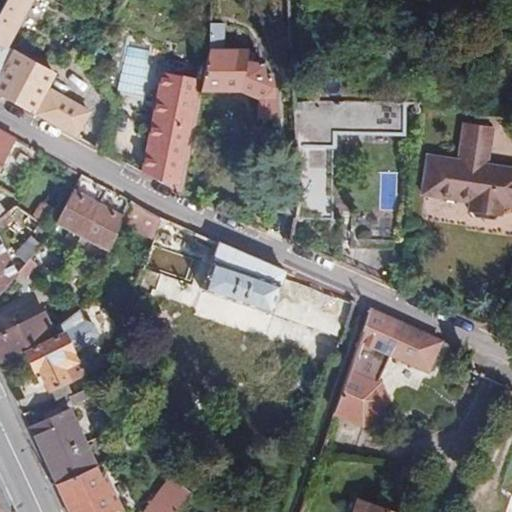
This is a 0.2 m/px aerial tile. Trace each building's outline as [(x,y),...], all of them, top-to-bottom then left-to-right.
[(0,96),(35,116),(57,75),(10,49),(36,0),(8,0),(0,15),(0,96)] [(206,85),(205,92),(241,91),(261,99),(262,119),(280,120),(280,100),(277,98),(276,76),(271,76),(271,67),(250,65),(250,52),(227,52),(225,24),(213,24),(213,54),(208,73),(206,85)] [(166,76),(162,92),(173,94),(176,78),(166,76)] [(144,177),(181,197),(205,92),(206,85),(176,78),(173,94),(162,92),(144,177)] [(53,90),(38,117),(75,138),(90,112),(53,90)] [(296,205),(293,223),(329,223),(330,152),(397,153),(397,107),(292,103),(294,139),(294,147),(296,205)] [(511,209),(511,172),(484,168),(490,129),(459,124),(454,163),(424,160),(419,196),(455,202),(456,198),(467,200),(467,214),(474,221),(489,222),(496,217),(497,208),(511,209)] [(0,161),(14,136),(0,128),(0,161)] [(42,217),(49,220),(69,183),(54,175),(36,213),(42,217)] [(84,237),(110,251),(123,217),(74,192),(57,223),(84,237)] [(0,217),(0,290),(15,274),(0,242),(0,227),(13,217),(26,223),(32,211),(17,203),(5,213),(0,217)] [(32,211),(26,223),(36,228),(42,217),(36,213),(32,211)] [(42,217),(36,228),(43,231),(49,220),(42,217)] [(426,305),(451,316),(463,271),(471,271),(471,241),(456,241),(456,222),(403,221),(401,258),(401,263),(436,278),(426,305)] [(23,263),(40,245),(29,235),(12,253),(23,263)] [(286,272),(202,235),(197,254),(204,257),(203,263),(214,266),(205,290),(273,313),(286,272)] [(16,276),(23,283),(39,265),(31,259),(16,276)] [(355,309),(332,299),(322,330),(346,338),(355,309)] [(39,378),(48,398),(69,388),(78,383),(86,371),(79,368),(76,367),(72,360),(98,348),(100,343),(95,332),(88,330),(82,316),(64,332),(54,337),(58,345),(26,360),(35,380),(39,378)] [(427,378),(440,347),(370,317),(333,425),(361,434),(379,427),(387,408),(379,390),(393,362),(427,378)] [(0,343),(0,363),(3,371),(26,360),(58,345),(54,337),(48,322),(0,343)] [(48,398),(54,410),(75,400),(69,388),(48,398)] [(32,434),(68,511),(115,511),(102,483),(71,417),(32,434)] [(185,511),(208,484),(182,474),(151,511),(185,511)] [(123,511),(109,481),(102,483),(115,511),(123,511)]
